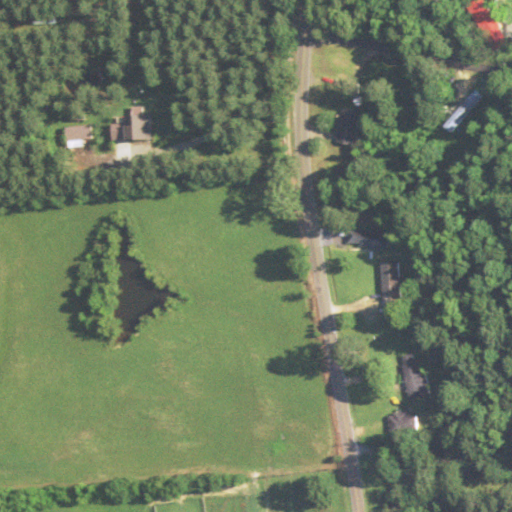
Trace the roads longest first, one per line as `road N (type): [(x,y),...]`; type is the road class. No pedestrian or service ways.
road 1 (residential): [(361,511),(301,158),(311,0)]
road 2 (residential): [(511,75),(313,35)]
